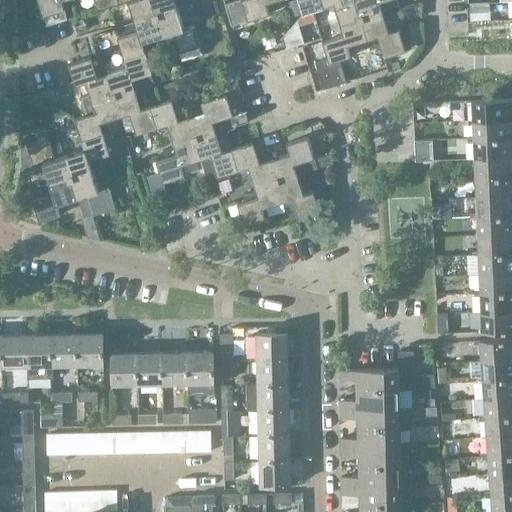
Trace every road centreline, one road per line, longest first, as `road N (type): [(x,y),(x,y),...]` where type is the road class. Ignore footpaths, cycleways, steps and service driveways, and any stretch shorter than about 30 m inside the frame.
road 1 (residential): [(307,307),(350,263),(339,107),(382,95),(434,64)]
road 2 (residential): [(307,307),(0,235)]
road 3 (residential): [(321,511),(317,323),(307,307)]
